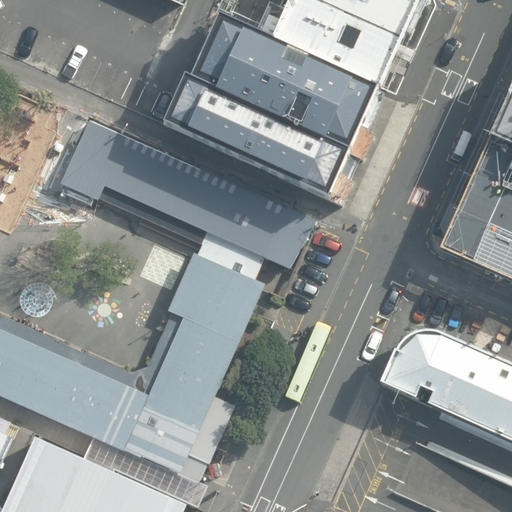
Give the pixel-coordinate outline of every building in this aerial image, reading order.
[(426,1),(423,0),(296,0),(275,47),(382,96),(426,1)] [(275,47),(222,24),(195,82),(188,79),(165,130),(333,205),(382,96),(275,47)] [(511,85),(490,149),(511,157),(511,85)] [(0,393),(181,473),(266,294),(289,301),(325,226),(90,124),(62,184),(202,249),(145,373),(0,312),(0,393)] [(511,157),(490,149),(446,250),(511,280),(511,157)] [(442,336),(437,334),(431,333),(426,333),(420,333),(412,336),(405,342),(400,347),(396,353),(387,373),(382,386),(511,443),(511,366),(450,339),(442,336)] [(32,437),(0,421),(0,490),(9,494),(32,437)] [(186,511),(189,507),(35,442),(3,511),(0,509),(0,511),(186,511)]
